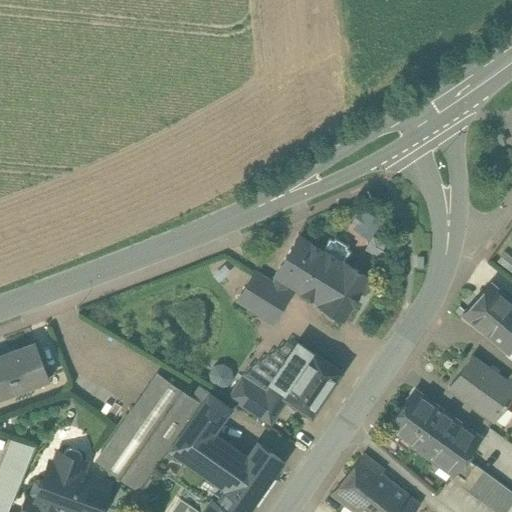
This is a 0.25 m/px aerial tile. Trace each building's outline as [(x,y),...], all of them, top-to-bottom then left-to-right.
[(359,209),(351,229),(372,237),(380,217),(359,209)] [(322,251),(298,236),(275,274),(277,275),(272,283),(283,290),(288,282),(320,302),(320,303),(342,317),(367,277),(344,263),(344,264),(342,263),(349,250),(345,248),(347,246),(335,238),(333,241),(330,238),(322,251)] [(272,283),(255,272),(238,300),(272,321),(289,293),(283,290),(272,283)] [(511,300),(491,283),(463,316),(508,354),(511,348),(511,300)] [(35,342),(0,354),(0,395),(48,378),(35,342)] [(312,353),(297,342),(270,382),(285,392),(283,396),(288,399),(311,415),(341,371),(313,352),(312,353)] [(511,395),(511,386),(471,356),(449,386),(494,419),(511,395)] [(211,365),(213,382),(232,380),(230,363),(211,365)] [(191,397),(157,374),(97,460),(137,488),(144,486),(151,477),(168,473),(200,492),(204,509),(212,498),(216,501),(225,488),(190,463),(213,432),(230,408),(199,386),(191,397)] [(265,391),(242,375),(227,397),(251,412),(265,391)] [(285,392),(270,382),(270,383),(265,391),(251,412),(270,425),(288,399),(283,396),(285,392)] [(479,438),(414,391),(389,426),(453,473),(465,457),(479,438)] [(213,432),(190,463),(225,488),(216,501),(231,511),(244,511),(281,459),(257,442),(247,456),(213,432)] [(11,438),(0,465),(0,511),(6,511),(34,445),(11,438)] [(63,454),(59,452),(54,464),(49,462),(42,481),(39,480),(35,482),(31,492),(33,496),(36,497),(35,500),(34,501),(59,510),(64,511),(97,511),(101,504),(104,505),(107,503),(111,492),(110,489),(107,488),(108,483),(80,473),(84,461),(80,460),(81,455),(79,450),(70,446),(65,449),(63,454)] [(384,469),(364,454),(332,494),(355,511),(411,511),(418,504),(380,474),(384,469)] [(506,511),(511,503),(511,491),(465,457),(453,473),(449,478),(495,511),(506,511)] [(58,511),(59,510),(34,501),(35,500),(25,496),(19,511),(58,511)] [(182,511),(188,501),(177,496),(168,511),(182,511)] [(204,509),(202,511),(231,511),(216,501),(212,498),(204,509)]
